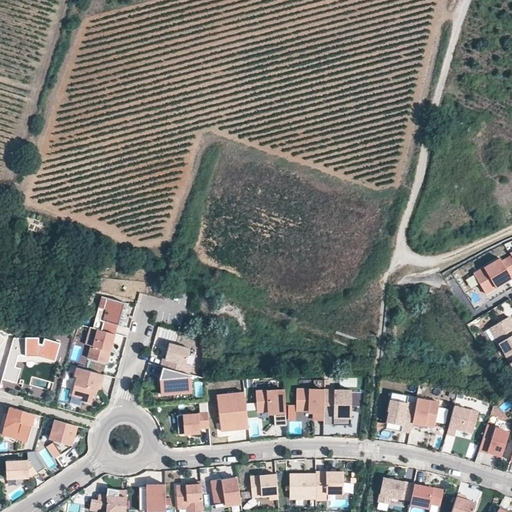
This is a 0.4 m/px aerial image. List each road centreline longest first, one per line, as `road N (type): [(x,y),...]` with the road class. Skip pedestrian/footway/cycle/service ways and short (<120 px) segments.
road 1 (track): [(462,0),(399,258),(431,262),(511,231)]
road 2 (residential): [(511,484),(370,447),(147,452)]
road 3 (residential): [(123,413),(151,303),(182,310)]
